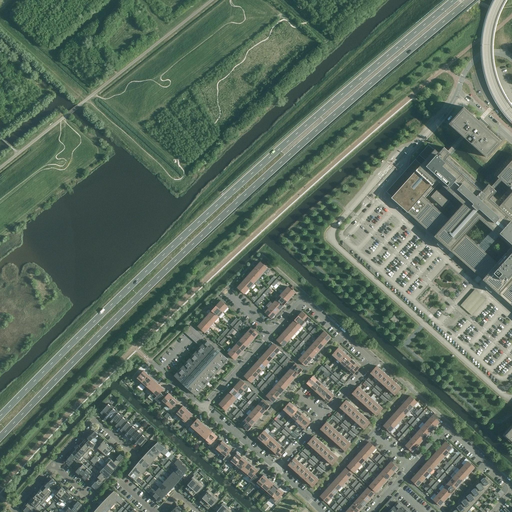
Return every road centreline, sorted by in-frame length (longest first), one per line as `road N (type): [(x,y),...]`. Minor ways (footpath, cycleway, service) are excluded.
road 1 (trunk): [(0,438),(181,255),(469,0)]
road 2 (trunk): [(452,0),(173,245),(0,416)]
road 3 (residential): [(203,407),(300,302),(369,359),(323,416)]
road 4 (residential): [(494,511),(510,486),(447,431),(370,511)]
road 5 (unknown): [(224,0),(103,95),(91,94)]
